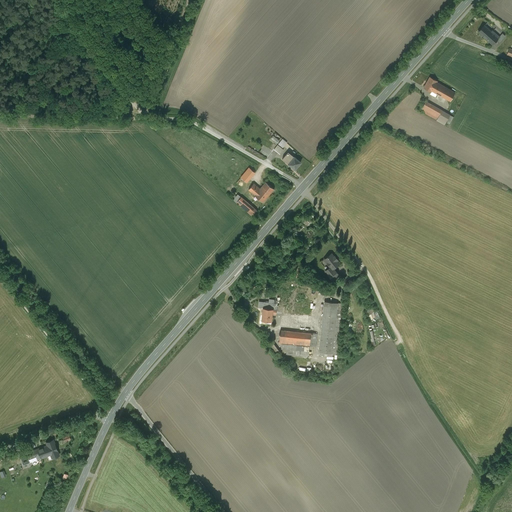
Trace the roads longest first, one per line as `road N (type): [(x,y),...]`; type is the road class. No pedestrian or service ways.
road 1 (secondary): [(126,389),(441,30)]
road 2 (unclassified): [(126,389),(222,511)]
road 3 (track): [(138,96),(61,0)]
